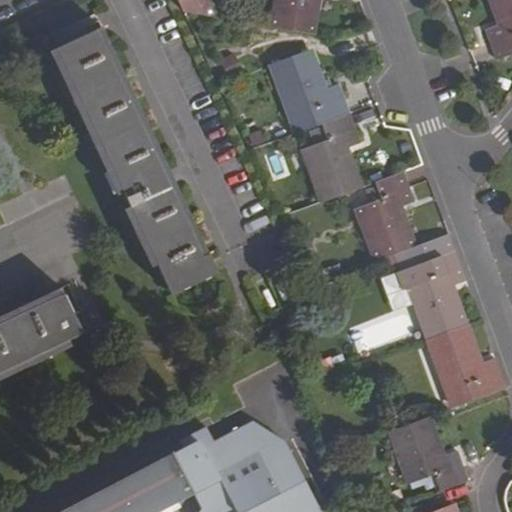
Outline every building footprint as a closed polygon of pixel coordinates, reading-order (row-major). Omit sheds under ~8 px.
[(177,0),(182,9),(184,13),(222,19),(213,0),(177,0)] [(317,0),(278,0),(273,28),(312,35),(317,0)] [(511,53),(511,0),(492,0),(502,23),(486,29),(497,59),(511,53)] [(154,267),(168,295),(214,274),(100,27),(48,51),(115,197),(122,194),(128,208),(122,211),(149,270),(154,267)] [(309,51),(272,65),(296,133),(323,123),(349,114),(339,85),(324,90),(309,51)] [(353,109),(355,123),(378,119),(376,106),(353,109)] [(329,140),(304,149),(323,203),(360,188),(346,149),(361,143),(349,114),(323,123),(329,140)] [(400,207),(415,203),(404,172),(375,183),(382,200),(357,209),(377,261),(414,246),(400,207)] [(466,326),(451,287),(466,281),(456,251),(450,234),(414,246),(394,255),(401,271),(400,272),(406,290),(410,288),(429,339),(433,338),(466,326)] [(429,339),(410,288),(406,290),(425,340),(429,339)] [(0,381),(64,354),(60,347),(74,340),(55,294),(0,318),(0,381)] [(495,358),(479,365),(466,326),(429,339),(453,407),(506,388),(495,358)] [(457,452),(441,458),(427,417),(389,431),(408,485),(434,476),(440,492),(460,485),(468,482),(457,452)] [(155,511),(191,494),(248,464),(229,425),(171,454),(58,511),(155,511)]
